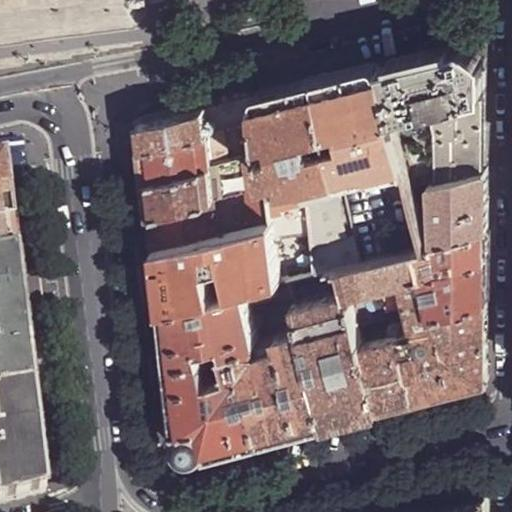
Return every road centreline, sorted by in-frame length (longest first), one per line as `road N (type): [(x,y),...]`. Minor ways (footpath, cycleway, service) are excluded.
road 1 (secondary): [(144,511),(100,0)]
road 2 (secondary): [(33,97),(50,101),(69,125),(108,432)]
road 3 (secondary): [(187,511),(511,432)]
road 4 (residential): [(33,97),(59,74),(336,20)]
